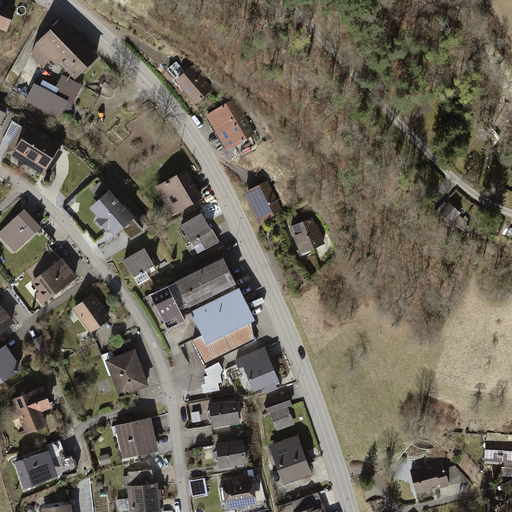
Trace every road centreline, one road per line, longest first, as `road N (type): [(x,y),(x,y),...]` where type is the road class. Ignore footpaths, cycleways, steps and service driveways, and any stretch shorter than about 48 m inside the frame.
road 1 (tertiary): [(353,511),(303,364),(197,141),(143,72),(70,8)]
road 2 (residential): [(0,172),(67,226),(154,342),(171,393),(188,511)]
road 3 (track): [(511,211),(461,181),(384,109),(288,0)]
